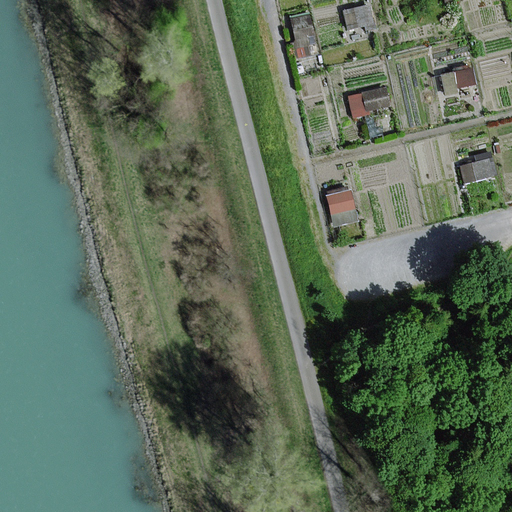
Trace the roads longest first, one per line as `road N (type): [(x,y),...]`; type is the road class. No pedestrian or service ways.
road 1 (unclassified): [(213,0),(340,511)]
road 2 (unclassified): [(325,265),(511,216)]
